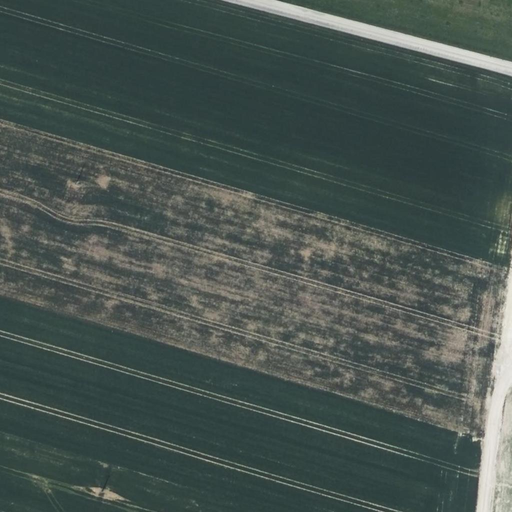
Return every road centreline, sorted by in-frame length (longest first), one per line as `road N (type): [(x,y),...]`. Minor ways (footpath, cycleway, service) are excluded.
road 1 (tertiary): [(511,67),(250,0)]
road 2 (track): [(484,511),(499,396),(511,363)]
